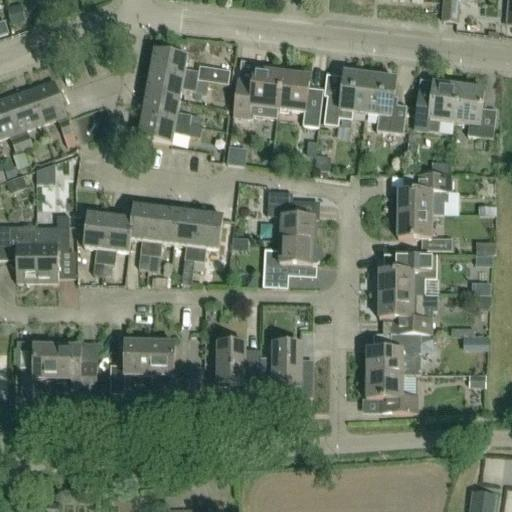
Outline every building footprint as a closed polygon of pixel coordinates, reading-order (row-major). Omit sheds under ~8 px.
[(443,0),(442,27),(459,28),(461,9),(458,9),(459,6),(477,7),(477,0),(443,0)] [(157,54),(153,76),(199,85),(201,76),(188,73),(190,60),(157,54)] [(235,68),(216,65),(213,88),(232,91),(235,68)] [(280,113),(284,77),(256,73),(255,86),(240,84),(235,121),(251,124),(251,121),(277,124),(279,113),(280,113)] [(197,95),(199,85),(153,76),(148,98),(182,104),(185,92),(197,95)] [(312,81),(284,77),(280,113),(306,117),(304,130),(321,132),(326,94),(310,92),(312,81)] [(368,118),(373,80),(347,77),(343,102),(330,100),(326,128),(340,130),(341,123),(354,124),(355,116),(368,118)] [(397,84),(373,80),(368,118),(381,120),(379,135),(405,139),(409,110),(394,108),(397,84)] [(57,86),(32,94),(44,128),(59,123),(65,139),(73,136),(68,120),(69,120),(57,86)] [(456,126),(461,91),(435,87),(433,106),(421,105),(417,133),(440,136),(442,124),(456,126)] [(487,94),(461,91),(456,126),(471,128),(469,140),(494,143),(498,114),(484,112),(487,94)] [(44,128),(32,94),(8,102),(25,153),(34,150),(28,134),(44,128)] [(180,116),(182,104),(148,98),(144,120),(199,130),(201,121),(193,119),(180,116)] [(25,153),(8,102),(0,105),(0,143),(11,140),(16,156),(25,153)] [(197,140),(199,130),(144,120),(140,142),(174,148),(176,136),(189,139),(197,140)] [(28,192),(23,180),(6,186),(10,198),(28,192)] [(455,196),(453,196),(454,185),(424,184),(424,195),(400,194),(400,219),(445,220),(445,219),(455,219),(455,196)] [(282,222),(281,244),(315,246),(316,223),(292,222),(293,198),(269,197),(268,221),(282,222)] [(151,259),(157,212),(136,209),(134,223),(130,257),(132,245),(142,246),(141,258),(151,259)] [(175,250),(179,214),(157,212),(151,259),(161,261),(163,249),(175,250)] [(195,265),(200,217),(179,214),(175,250),(187,251),(182,288),(192,289),(195,265)] [(106,268),(112,220),(90,217),(86,252),(97,253),(95,267),(105,268),(106,268)] [(225,220),(200,217),(195,265),(205,267),(206,252),(221,253),(225,220)] [(433,242),(433,220),(445,220),(400,219),(399,243),(423,243),(423,254),(453,255),(453,243),(433,242)] [(71,256),(71,232),(71,220),(57,221),(57,232),(38,233),(39,287),(60,287),(59,256),(71,256)] [(130,257),(134,223),(112,220),(106,268),(116,269),(118,256),(130,257)] [(39,287),(38,233),(38,234),(25,234),(25,232),(0,232),(0,264),(11,265),(11,269),(14,271),(18,271),(18,287),(39,287)] [(314,271),(314,267),(317,267),(320,265),(320,251),(318,249),(314,249),(315,246),(281,244),(281,255),(266,255),(265,291),(289,292),(290,270),(314,271)] [(434,300),(434,276),(435,276),(435,263),(405,262),(405,275),(382,275),(381,299),(434,300)] [(104,280),(105,268),(95,267),(94,279),(104,280)] [(434,322),(434,300),(381,299),(381,322),(404,322),(404,334),(434,335),(434,322)] [(369,353),(369,378),(405,379),(405,354),(422,354),(422,339),(393,338),(392,354),(369,353)] [(151,380),(151,347),(126,346),(126,370),(112,370),(112,397),(112,403),(123,403),(123,398),(125,398),(126,380),(151,380)] [(175,347),(151,347),(151,380),(160,380),(160,385),(169,394),(174,394),(174,399),(201,399),(201,372),(175,371),(175,347)] [(246,392),(252,392),(252,400),(258,400),(259,400),(259,392),(261,392),(261,361),(247,361),(247,348),(219,348),(219,387),(246,388),(246,392)] [(275,391),(278,391),(278,406),(294,406),(294,401),(315,401),(315,383),(303,383),(303,349),(275,349),(275,391)] [(13,370),(24,369),(23,350),(12,351),(13,370)] [(58,384),(58,350),(34,350),(34,374),(23,374),(23,397),(34,398),(35,384),(56,384),(58,384)] [(97,401),(97,375),(97,366),(82,366),(82,350),(58,350),(58,384),(56,384),(56,397),(71,397),(71,401),(94,401),(97,401)] [(404,400),(405,379),(369,378),(368,403),(392,404),(392,418),(419,418),(420,400),(404,400)] [(494,511),(496,500),(474,497),(471,511),(494,511)]
